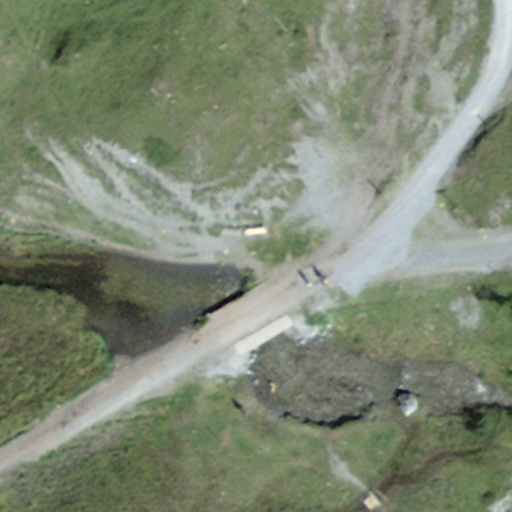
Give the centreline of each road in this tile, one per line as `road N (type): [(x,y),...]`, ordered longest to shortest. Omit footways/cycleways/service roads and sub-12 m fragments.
road 1 (track): [(506,0),(478,74),(319,270)]
road 2 (track): [(188,352),(0,462)]
road 3 (track): [(319,270),(511,235)]
road 4 (track): [(319,270),(188,352)]
